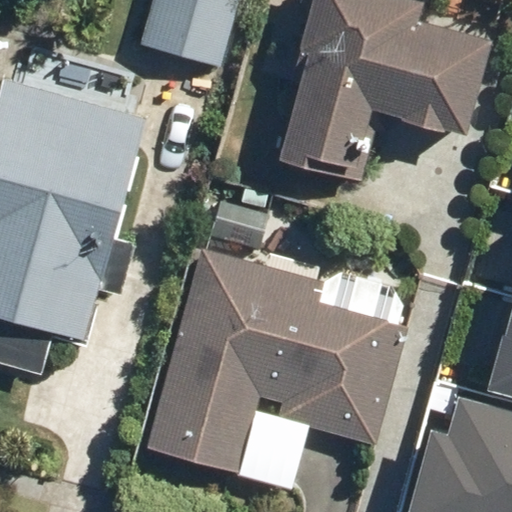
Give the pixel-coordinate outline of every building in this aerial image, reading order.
[(153,0),(142,39),(220,64),(240,0),(153,0)] [(357,180),(375,110),(466,133),(491,38),(420,20),(425,0),(313,0),(272,158),(357,180)] [(0,85),(0,359),(42,371),(55,327),(84,335),(97,288),(122,295),(137,243),(115,237),(147,118),(2,79),(0,85)] [(406,326),(321,304),(327,283),(199,247),(144,443),(238,469),(259,393),(284,400),(279,417),(374,443),(406,326)] [(511,261),(482,375),(511,382),(511,261)] [(431,421),(408,510),(415,511),(511,511),(511,400),(456,386),(446,425),(431,421)]
